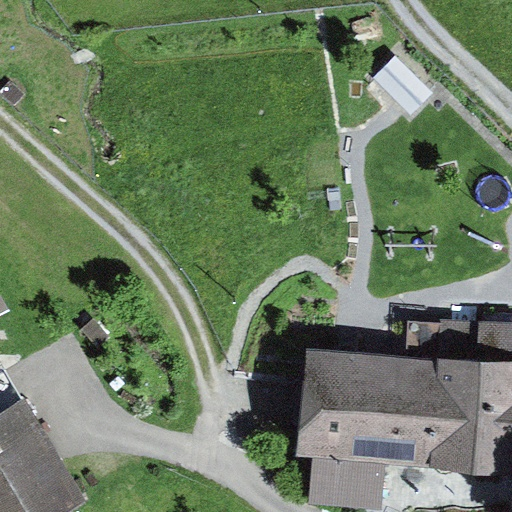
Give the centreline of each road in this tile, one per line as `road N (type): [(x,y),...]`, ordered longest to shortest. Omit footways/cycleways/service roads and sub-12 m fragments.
road 1 (track): [(0,132),(173,305),(229,465),(321,511)]
road 2 (track): [(511,112),(394,0)]
